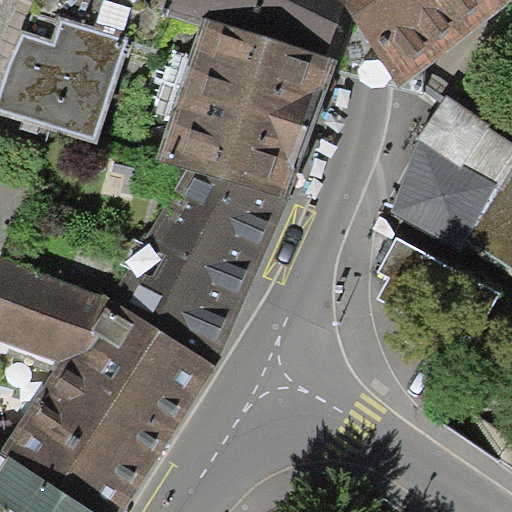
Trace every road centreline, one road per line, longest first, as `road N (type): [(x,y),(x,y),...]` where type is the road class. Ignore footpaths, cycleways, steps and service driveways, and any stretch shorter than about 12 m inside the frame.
road 1 (residential): [(269,367),(356,144),(366,0)]
road 2 (residential): [(488,511),(269,367)]
road 3 (residential): [(182,511),(269,367)]
